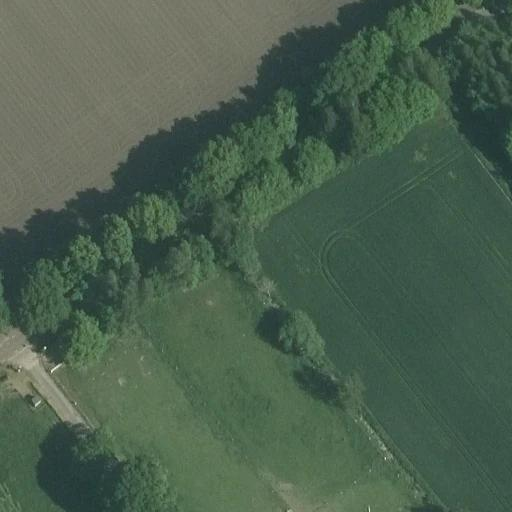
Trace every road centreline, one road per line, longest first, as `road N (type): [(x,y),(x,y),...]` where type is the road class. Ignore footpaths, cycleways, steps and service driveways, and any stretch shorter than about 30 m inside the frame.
road 1 (unclassified): [(0,359),(511,6)]
road 2 (unknown): [(18,346),(146,511)]
